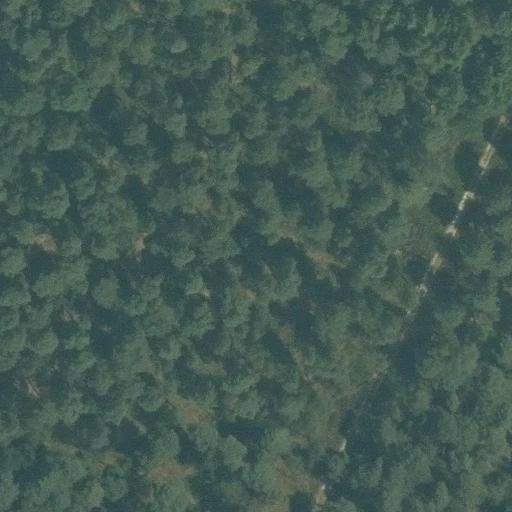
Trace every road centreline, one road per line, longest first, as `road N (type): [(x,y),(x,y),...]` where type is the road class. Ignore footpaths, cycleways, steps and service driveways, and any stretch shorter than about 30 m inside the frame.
road 1 (track): [(0,116),(416,305)]
road 2 (track): [(318,511),(511,99)]
